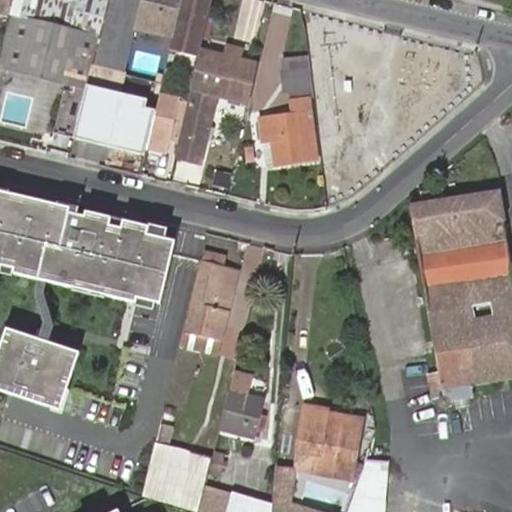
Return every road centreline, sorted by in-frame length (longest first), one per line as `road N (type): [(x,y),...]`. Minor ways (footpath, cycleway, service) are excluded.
road 1 (residential): [(0,161),(311,232),(350,224),(380,205),(511,83)]
road 2 (residential): [(353,0),(511,39)]
